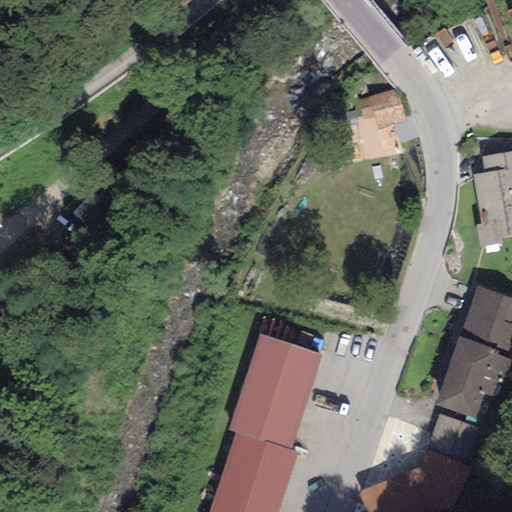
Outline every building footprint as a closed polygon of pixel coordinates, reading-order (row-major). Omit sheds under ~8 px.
[(400,91),(361,99),(367,129),(407,121),(400,91)] [(485,176),(471,177),(477,246),(511,242),(511,234),(511,225),(511,154),(483,157),(485,176)] [(327,354),(268,334),(235,433),(295,452),(327,354)] [(440,419),(427,453),(472,471),(511,371),(511,360),(460,341),(433,416),(440,419)] [(455,511),(472,471),(427,453),(405,511),(409,511),(455,511)]
